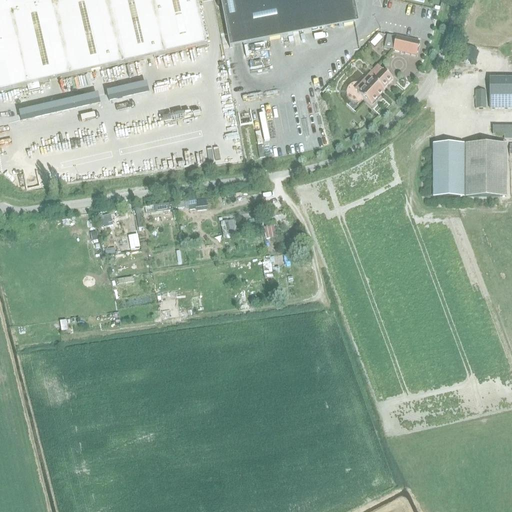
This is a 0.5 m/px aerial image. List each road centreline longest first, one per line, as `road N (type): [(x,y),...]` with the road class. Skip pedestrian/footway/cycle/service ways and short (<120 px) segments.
road 1 (unclassified): [(0,213),(293,172),(350,154),(398,120),(428,82),(455,0)]
road 2 (unknown): [(14,160),(30,176),(195,145),(212,115)]
road 3 (unknown): [(9,132),(210,87)]
road 4 (unclassified): [(327,320),(402,511)]
road 5 (unknown): [(14,160),(212,115)]
